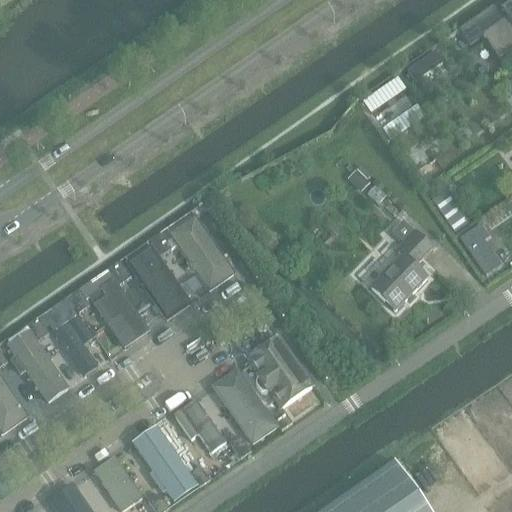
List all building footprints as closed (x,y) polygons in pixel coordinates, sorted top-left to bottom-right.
[(511,0),(505,0),(459,32),(470,48),(484,38),(484,40),(486,39),(500,60),(511,51),(511,0)] [(435,55),(407,74),(415,85),(442,66),(435,55)] [(384,91),(364,105),(371,116),(392,102),(406,92),(398,81),(384,91)] [(417,108),(382,133),(391,144),(425,120),(417,108)] [(432,173),(423,159),(412,167),(421,180),(432,173)] [(361,170),(348,183),(360,196),(374,183),(361,170)] [(469,227),(446,193),(432,203),(455,236),(469,227)] [(192,221),(165,240),(205,297),(232,278),(192,221)] [(427,282),(414,270),(433,251),(415,234),(415,235),(403,224),(392,235),(404,246),(397,254),(404,260),(371,292),(395,315),(427,282)] [(502,269),(485,245),(490,241),(490,242),(491,241),(482,228),(462,242),(487,279),(488,279),(488,278),(502,269)] [(172,253),(161,238),(151,245),(161,260),(172,253)] [(131,281),(121,266),(110,274),(115,282),(120,289),(131,281)] [(159,267),(133,284),(162,326),(188,308),(159,267)] [(109,273),(79,294),(80,295),(85,303),(115,282),(110,274),(109,273)] [(112,286),(90,300),(126,353),(147,339),(112,286)] [(85,303),(80,295),(69,302),(74,310),(79,317),(90,309),(85,303)] [(68,301),(38,322),(39,323),(44,331),(74,310),(69,302),(68,301)] [(44,331),(39,323),(28,330),(38,345),(49,338),(44,331)] [(72,323),(59,332),(75,355),(88,346),(72,323)] [(26,336),(4,351),(46,411),(67,396),(26,336)] [(273,347),(244,367),(277,414),(306,394),(273,347)] [(0,383),(0,440),(0,441),(27,423),(0,383)] [(220,385),(201,398),(233,444),(252,431),(220,385)] [(195,406),(180,416),(210,459),(225,449),(195,406)] [(293,427),(282,412),(271,420),(281,435),(293,427)] [(154,435),(138,446),(167,486),(183,475),(154,435)] [(252,455),(251,455),(241,441),(230,448),(241,463),(252,455)] [(114,462),(92,477),(115,511),(128,511),(142,503),(114,462)] [(430,511),(395,462),(323,511),(430,511)] [(211,484),(200,469),(190,477),(200,491),(211,484)] [(86,511),(70,490),(55,501),(62,511),(86,511)] [(168,511),(159,498),(148,505),(152,511),(168,511)]
